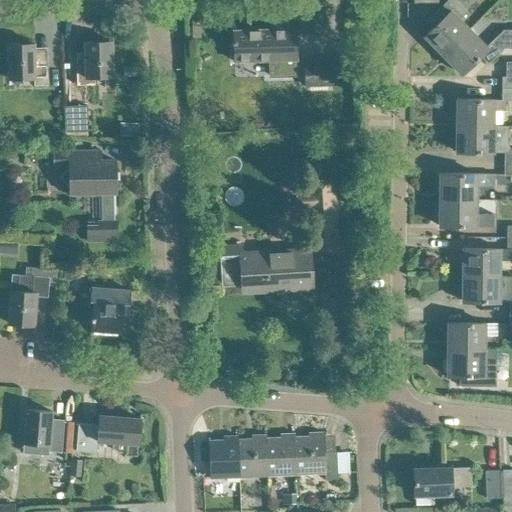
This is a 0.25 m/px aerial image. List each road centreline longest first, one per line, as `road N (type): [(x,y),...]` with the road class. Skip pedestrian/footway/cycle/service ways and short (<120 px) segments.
road 1 (unclassified): [(178,393),(168,77),(149,4)]
road 2 (residential): [(390,403),(401,65)]
road 3 (residential): [(367,411),(178,393)]
road 4 (residential): [(178,393),(0,379)]
road 5 (residential): [(149,4),(0,11)]
road 6 (residential): [(511,423),(390,403)]
